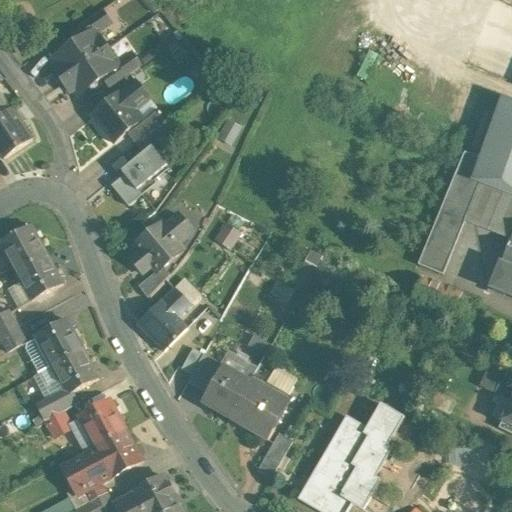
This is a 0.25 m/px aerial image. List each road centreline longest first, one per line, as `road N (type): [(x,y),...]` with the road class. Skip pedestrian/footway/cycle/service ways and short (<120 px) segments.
road 1 (residential): [(242,511),(128,344),(73,185)]
road 2 (residential): [(0,47),(59,124),(73,185)]
